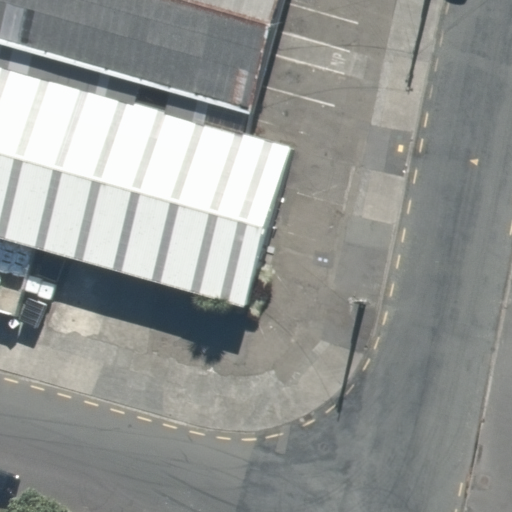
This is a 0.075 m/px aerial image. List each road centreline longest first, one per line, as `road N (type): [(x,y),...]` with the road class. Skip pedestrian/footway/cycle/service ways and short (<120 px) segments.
road 1 (residential): [(500,0),(395,511)]
road 2 (residential): [(0,431),(270,511)]
